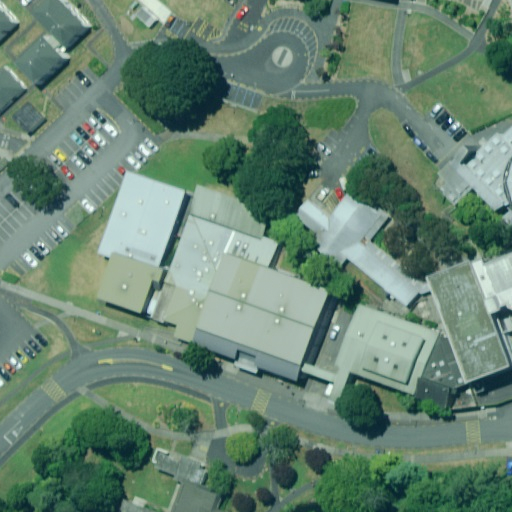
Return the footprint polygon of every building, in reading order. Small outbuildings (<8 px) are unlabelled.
[(0,0),(0,43),(22,23),(0,0)] [(97,28),(70,0),(54,0),(40,14),(73,50),(97,28)] [(159,21),(145,7),(137,16),(151,29),(159,21)] [(71,57),(52,36),(24,62),(43,82),(71,57)] [(0,116),(28,90),(9,69),(0,77),(0,116)] [(46,120),(34,107),(18,122),(30,135),(46,120)] [(493,210),(511,203),(511,128),(510,130),(502,130),(489,143),(478,137),(450,163),(442,172),(451,181),(441,189),(458,205),(475,189),(493,210)] [(193,343),(306,380),(339,289),(270,266),(278,243),(255,235),(262,214),(209,197),(132,168),(101,251),(117,255),(104,296),(172,324),(168,335),(193,343)] [(313,199),(300,216),(321,232),(315,240),(345,264),(352,256),(413,305),(429,284),(374,240),(395,215),(386,208),(384,210),(357,188),(334,216),(313,199)] [(498,254),(443,274),(483,380),(511,369),(511,319),(508,309),(511,307),(511,255),(507,258),(501,260),(498,254)] [(446,332),(363,304),(342,368),(454,405),(461,386),(431,376),(446,332)] [(230,511),(221,509),(229,493),(205,484),(210,470),(203,468),(206,462),(186,455),(183,461),(163,453),(158,467),(178,475),(177,479),(185,482),(174,511),(160,511),(127,499),(121,511),(230,511)]
